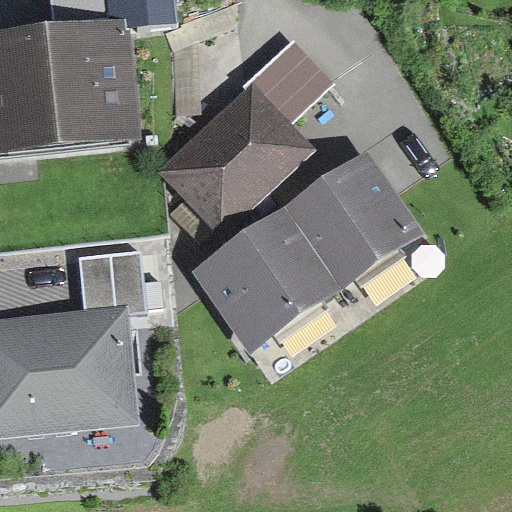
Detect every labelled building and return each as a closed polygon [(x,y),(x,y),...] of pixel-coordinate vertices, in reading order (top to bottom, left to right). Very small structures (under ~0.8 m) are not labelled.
[(52,0),(55,27),(172,19),(169,0),(52,0)] [(127,27),(0,39),(0,149),(138,136),(127,27)] [(220,228),(303,155),(252,97),(168,171),(220,228)] [(408,237),(360,169),(283,222),(331,291),(408,237)] [(331,291),(283,222),(206,276),(254,344),(331,291)] [(136,258),(84,263),(90,315),(0,324),(0,434),(135,420),(124,313),(142,311),(136,258)]
